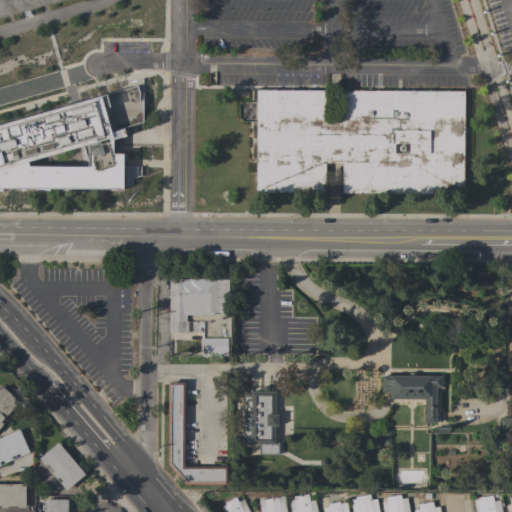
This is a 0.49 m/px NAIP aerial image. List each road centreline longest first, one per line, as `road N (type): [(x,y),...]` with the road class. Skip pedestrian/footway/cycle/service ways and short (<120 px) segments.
road 1 (secondary): [(0,232),(511,240)]
road 2 (residential): [(144,467),(145,237)]
road 3 (primary): [(144,467),(0,305)]
road 4 (residential): [(464,0),(511,153)]
road 5 (primary): [(44,386),(147,507)]
road 6 (residential): [(511,120),(473,0)]
